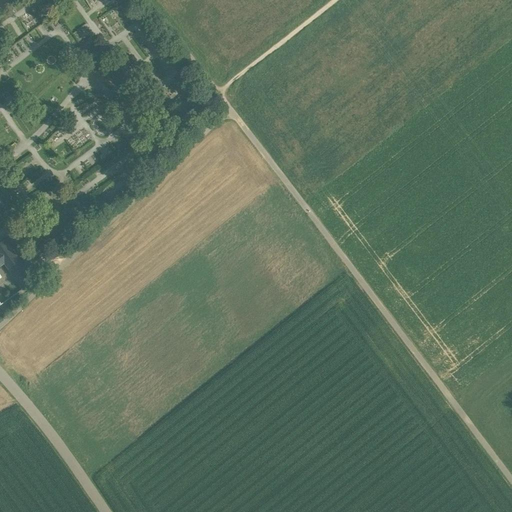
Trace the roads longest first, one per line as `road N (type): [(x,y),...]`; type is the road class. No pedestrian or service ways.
road 1 (track): [(230,111),(511,482)]
road 2 (track): [(0,325),(230,111)]
road 3 (track): [(0,374),(104,511)]
road 4 (track): [(230,111),(319,34),(329,0)]
road 5 (track): [(143,0),(230,111)]
